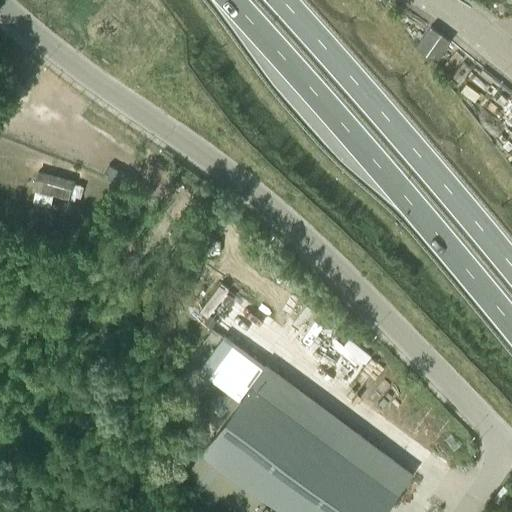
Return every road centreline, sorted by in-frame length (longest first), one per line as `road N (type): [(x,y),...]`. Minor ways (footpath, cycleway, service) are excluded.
road 1 (unclassified): [(467,511),(499,449),(470,404),(271,206),(0,4)]
road 2 (trunk): [(229,0),(511,325)]
road 3 (trunk): [(511,266),(283,0)]
